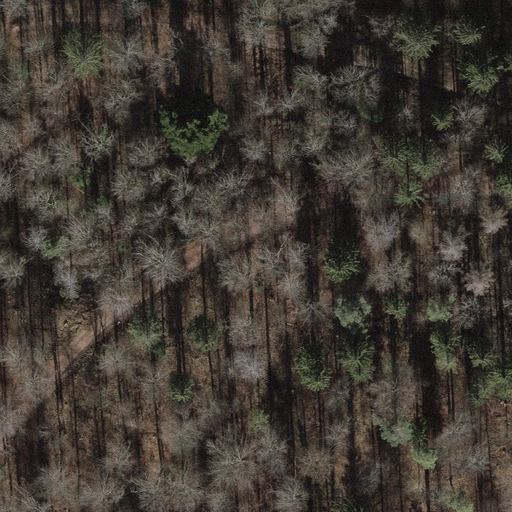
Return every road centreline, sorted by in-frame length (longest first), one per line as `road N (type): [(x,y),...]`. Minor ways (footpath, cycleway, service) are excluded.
road 1 (track): [(0,440),(121,306),(196,253),(276,213),(361,190),(511,188)]
road 2 (track): [(511,94),(288,38),(57,17),(0,35)]
